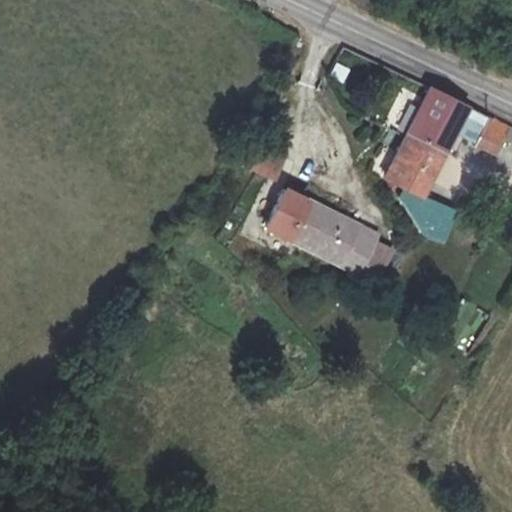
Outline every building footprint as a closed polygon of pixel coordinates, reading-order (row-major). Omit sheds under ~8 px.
[(335,63),(327,77),(342,84),(349,70),(335,63)] [(390,147),(429,168),(464,100),(423,81),(390,147)] [(511,137),(511,120),(510,119),(486,109),(479,125),(500,135),(502,132),(511,137)] [(244,168),(274,183),(284,161),(254,147),(244,168)] [(416,192),(429,168),(390,147),(378,172),(416,192)] [(326,264),(348,223),(299,196),(277,237),(326,264)] [(342,273),(365,232),(348,223),(326,264),(342,273)]
